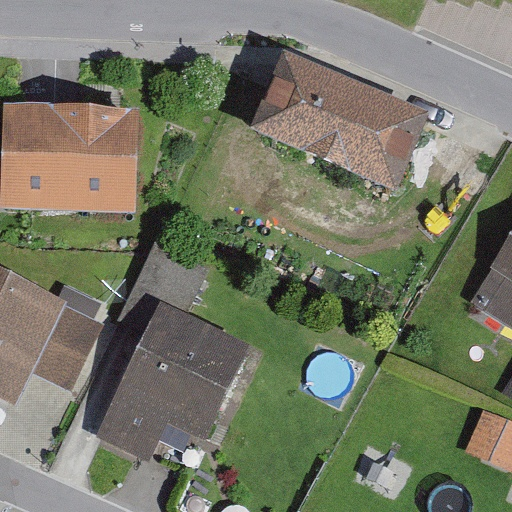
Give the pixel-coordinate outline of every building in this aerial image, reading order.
[(431,135),(284,71),(251,147),(398,211),(431,135)] [(140,126),(4,120),(0,217),(0,222),(136,229),(140,126)] [(511,247),(470,311),(511,336),(511,247)] [(211,277),(156,250),(117,329),(147,343),(96,446),(149,472),(154,462),(167,435),(206,454),(250,363),(185,331),(211,277)] [(56,310),(0,283),(0,409),(16,417),(33,380),(74,400),(106,332),(94,327),(102,309),(65,292),(56,310)] [(511,430),(483,418),(465,460),(511,480),(511,430)]
